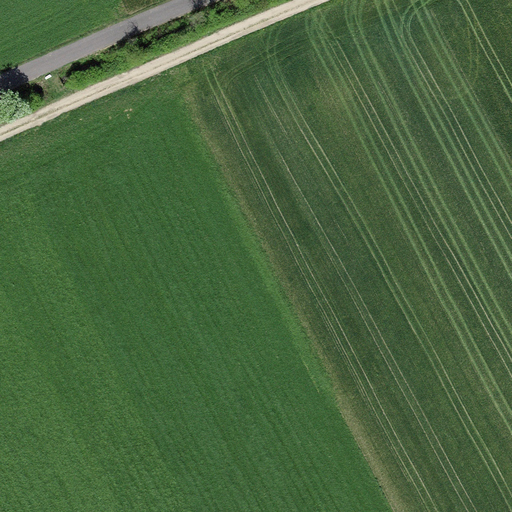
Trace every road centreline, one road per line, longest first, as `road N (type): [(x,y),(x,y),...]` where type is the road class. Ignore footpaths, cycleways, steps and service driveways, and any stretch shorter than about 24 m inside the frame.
road 1 (track): [(0,139),(328,0)]
road 2 (track): [(207,0),(0,87)]
